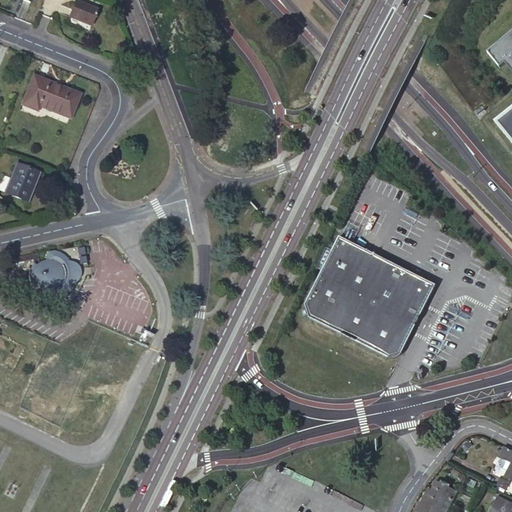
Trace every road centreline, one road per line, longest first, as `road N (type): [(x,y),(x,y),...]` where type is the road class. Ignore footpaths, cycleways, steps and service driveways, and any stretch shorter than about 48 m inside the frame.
road 1 (secondary): [(232,356),(409,0)]
road 2 (tertiary): [(285,0),(511,229)]
road 3 (secondary): [(309,158),(169,442)]
road 4 (residential): [(0,28),(104,70),(119,86),(121,108),(98,139),(86,178),(109,219)]
road 5 (tertiary): [(511,207),(326,0)]
road 6 (unclassified): [(194,195),(203,272),(169,442)]
road 7 (unclassified): [(152,346),(103,448),(90,457),(0,420)]
road 8 (unclassified): [(128,0),(194,195)]
road 9 (secondary): [(388,0),(309,158)]
road 10 (unclassified): [(177,467),(344,420)]
road 11 (residential): [(109,219),(154,287),(161,309),(152,346)]
road 12 (unclassified): [(344,420),(277,398),(232,356)]
road 13 (secondary): [(177,467),(232,356)]
road 14 (unclassified): [(309,158),(194,195)]
